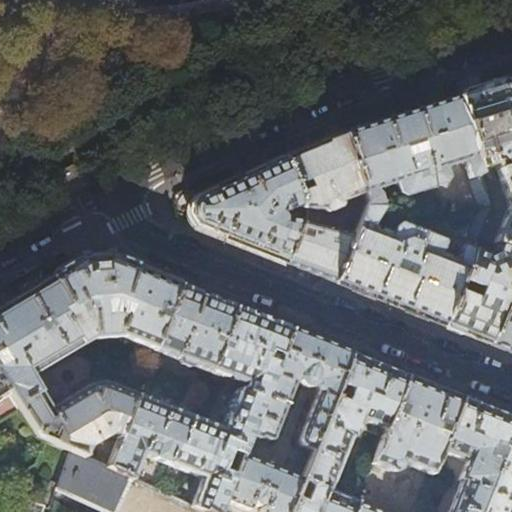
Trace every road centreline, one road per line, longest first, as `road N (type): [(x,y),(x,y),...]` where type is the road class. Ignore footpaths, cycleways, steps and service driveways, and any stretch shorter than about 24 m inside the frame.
road 1 (residential): [(511,385),(144,239),(112,190)]
road 2 (tertiary): [(511,37),(381,77),(112,190)]
road 3 (tertiary): [(112,190),(0,253)]
